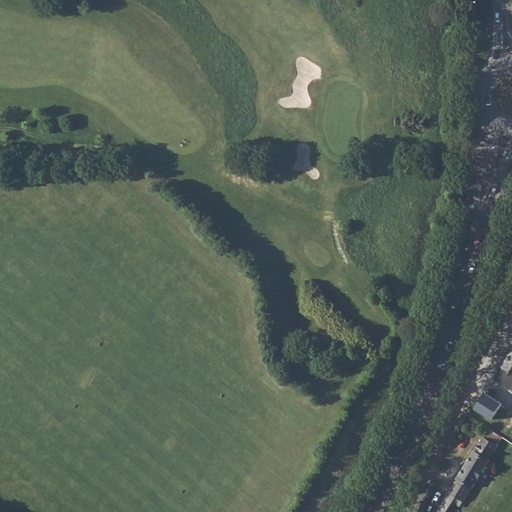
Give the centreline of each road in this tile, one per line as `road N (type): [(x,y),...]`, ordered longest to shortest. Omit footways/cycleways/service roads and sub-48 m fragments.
road 1 (tertiary): [(379,511),(417,434),(508,129)]
road 2 (unclassified): [(410,511),(445,432),(511,320)]
